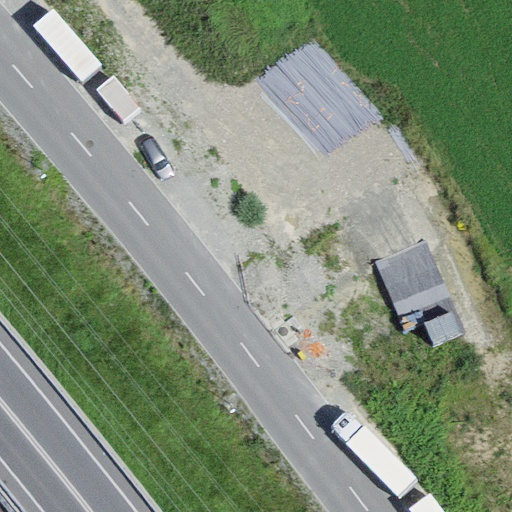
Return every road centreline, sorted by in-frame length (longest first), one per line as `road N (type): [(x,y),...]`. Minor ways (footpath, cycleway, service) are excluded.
road 1 (residential): [(367,511),(139,214),(0,51)]
road 2 (trunk): [(0,401),(90,511)]
